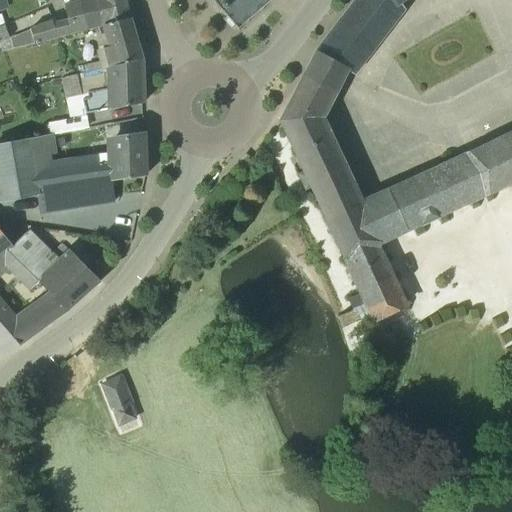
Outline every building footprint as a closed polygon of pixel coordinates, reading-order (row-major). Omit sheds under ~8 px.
[(95,0),(91,0),(80,3),(86,29),(102,25),(95,0)] [(123,0),(95,0),(102,25),(124,19),(129,18),(123,0)] [(207,0),(206,1),(209,4),(212,1),(224,16),(222,19),(224,21),(227,19),(232,26),(230,28),(232,31),(235,29),(237,32),(240,29),(238,26),(243,21),(246,24),(248,22),(246,19),(258,9),(260,12),(263,10),(260,7),(268,0),(207,0)] [(356,0),(315,54),(347,70),(354,74),(404,10),(400,4),(396,7),(390,0),(356,0)] [(80,3),(65,7),(68,19),(53,24),(55,38),(86,29),(80,3)] [(131,39),(124,19),(102,25),(109,47),(103,49),(109,67),(142,59),(135,38),(131,39)] [(347,70),(315,54),(281,122),(301,169),(310,188),(326,221),(361,205),(322,118),(347,70)] [(109,67),(107,68),(107,74),(108,88),(109,109),(143,101),(142,59),(109,67)] [(107,68),(81,74),(83,80),(107,74),(107,68)] [(76,75),(60,79),(65,99),(81,96),(76,75)] [(108,88),(87,93),(88,99),(82,100),(85,114),(109,109),(108,88)] [(81,117),(62,121),(65,133),(84,130),(81,117)] [(511,134),(361,205),(326,221),(345,261),(377,246),(511,182),(511,134)] [(144,135),(110,141),(111,162),(112,178),(112,179),(145,174),(144,135)] [(51,136),(28,141),(31,157),(53,153),(51,136)] [(0,199),(37,193),(36,191),(33,172),(31,157),(28,141),(0,145),(0,199)] [(53,153),(31,157),(33,172),(56,169),(53,153)] [(56,169),(33,172),(36,191),(112,178),(111,162),(56,169)] [(310,188),(301,169),(298,171),(306,190),(310,188)] [(112,178),(36,191),(37,193),(40,214),(114,203),(112,179),(112,178)] [(12,245),(0,231),(0,256),(7,250),(12,245)] [(61,244),(48,254),(45,251),(26,233),(12,245),(7,250),(28,271),(37,280),(58,263),(69,253),(61,244)] [(377,246),(345,261),(372,320),(404,304),(377,246)] [(58,263),(37,280),(54,298),(68,311),(99,281),(70,252),(69,253),(58,263)] [(8,338),(16,348),(68,311),(54,298),(40,308),(15,327),(17,331),(8,338)] [(16,348),(8,338),(17,331),(15,327),(0,308),(0,358),(16,348)] [(103,386),(120,426),(136,418),(120,378),(103,386)]
